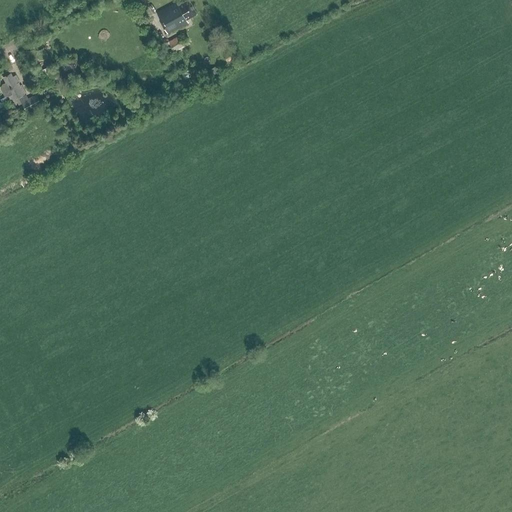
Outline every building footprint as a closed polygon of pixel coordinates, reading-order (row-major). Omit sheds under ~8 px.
[(197,14),(189,0),(188,0),(179,5),(177,3),(159,12),(170,33),(189,23),(187,20),(197,14)] [(189,44),(184,34),(169,42),(174,51),(189,44)] [(24,96),(26,95),(21,86),(20,86),(19,84),(19,83),(16,76),(12,78),(11,74),(3,78),(6,84),(2,85),(0,88),(4,96),(8,97),(11,103),(19,99),(21,103),(26,101),(24,96)] [(22,103),(27,113),(42,106),(37,95),(22,103)] [(7,125),(19,119),(16,113),(4,119),(7,125)]
